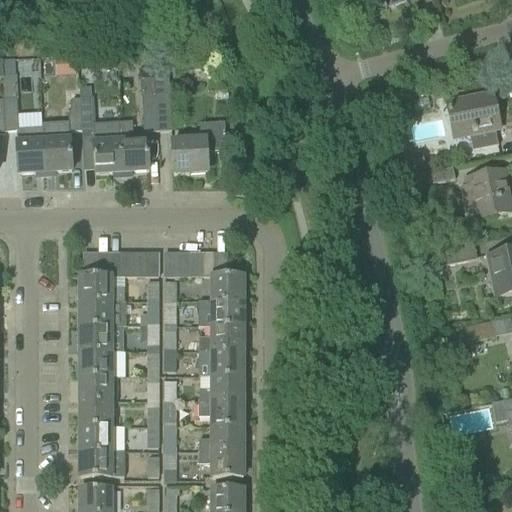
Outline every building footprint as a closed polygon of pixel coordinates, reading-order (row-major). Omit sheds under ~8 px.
[(370,0),(375,14),(380,12),(381,14),(386,13),(385,11),(406,4),(404,0),(370,0)] [(13,63),(1,63),(2,79),(14,78),(13,63)] [(157,135),(153,82),(141,82),(144,135),(157,135)] [(169,134),(167,102),(166,82),(153,82),(157,135),(169,134)] [(497,149),(494,134),(499,133),(492,97),(446,106),(453,142),(469,139),(472,154),(497,149)] [(92,102),(79,103),(80,119),(93,118),(92,102)] [(16,103),(4,103),(6,135),(15,134),(18,134),(18,133),(16,103)] [(66,125),(66,127),(67,136),(69,135),(81,135),(80,119),(79,103),(71,103),(66,125)] [(381,116),(387,147),(402,145),(396,113),(381,116)] [(93,118),(80,119),(81,135),(82,139),(93,139),(95,178),(122,176),(119,126),(94,128),(93,118)] [(66,125),(41,127),(41,131),(43,131),(46,180),(49,179),(49,176),(54,175),(71,174),(69,143),(69,135),(67,136),(66,127),(66,125)] [(132,125),(119,126),(122,176),(131,176),(148,174),(146,144),(133,145),(132,125)] [(226,155),(224,126),(199,127),(200,144),(171,145),(173,178),(207,176),(206,156),(226,155)] [(18,134),(15,134),(16,146),(18,178),(34,177),(40,176),(40,180),(46,180),(43,131),(41,131),(30,132),(18,133),(18,134)] [(407,158),(392,161),(395,178),(423,173),(421,161),(408,164),(407,158)] [(426,196),(425,189),(454,183),(452,171),(406,181),(409,199),(426,196)] [(464,183),(466,192),(461,193),(464,207),(472,206),(476,223),(511,216),(507,194),(505,195),(501,175),(464,183)] [(473,248),(442,254),(445,269),(476,263),(473,248)] [(496,300),(511,297),(511,254),(488,259),(496,300)] [(95,281),(95,257),(83,257),(83,280),(95,281)] [(108,258),(95,257),(95,281),(108,281),(108,258)] [(108,281),(110,281),(120,281),(120,258),(108,258),(108,281)] [(120,258),(120,281),(133,281),(133,258),(120,258)] [(133,258),(133,281),(145,281),(145,258),(133,258)] [(145,258),(145,281),(158,281),(158,258),(145,258)] [(176,281),(176,258),(164,258),(164,281),(176,281)] [(176,258),(176,281),(189,281),(189,258),(176,258)] [(189,258),(189,281),(201,281),(201,258),(189,258)] [(214,281),(214,258),(201,258),(201,281),(211,281),(214,281)] [(227,258),(214,258),(214,281),(226,281),(227,258)] [(79,280),(79,305),(123,305),(123,293),(110,293),(110,281),(108,281),(95,281),(83,280),(79,280)] [(211,281),(211,305),(242,306),(242,281),(226,281),(214,281),(211,281)] [(147,306),(158,305),(158,286),(147,285),(147,306)] [(169,308),(175,307),(175,286),(164,285),(164,304),(169,303),(169,308)] [(164,304),(164,325),(164,331),(175,331),(175,307),(169,308),(169,303),(164,304)] [(79,305),(79,331),(110,331),(125,331),(125,306),(123,306),(123,305),(79,305)] [(147,311),(147,329),(152,329),(152,333),(158,333),(158,305),(147,306),(147,311)] [(242,306),(211,305),(201,305),(201,321),(211,321),(211,331),(242,331),(242,306)] [(499,325),(458,333),(461,347),(502,339),(499,325)] [(147,351),(158,351),(158,333),(152,333),(152,329),(147,329),(147,351)] [(110,331),(79,331),(79,356),(110,356),(110,331)] [(175,331),(164,331),(164,354),(169,354),(169,358),(175,358),(175,331)] [(211,331),(211,342),(198,342),(198,356),(242,356),(242,331),(211,331)] [(175,376),(175,358),(169,358),(169,354),(164,354),(164,376),(175,376)] [(79,356),(79,381),(110,381),(110,356),(79,356)] [(242,356),(198,356),(198,370),(211,370),(211,381),(242,381),(242,356)] [(152,383),(158,383),(158,361),(147,361),(147,379),(152,379),(152,383)] [(152,379),(147,379),(147,406),(158,406),(158,383),(152,383),(152,379)] [(79,381),(79,406),(110,406),(110,381),(79,381)] [(211,381),(211,391),(198,391),(198,406),(211,406),(242,406),(242,381),(211,381)] [(169,408),(175,408),(175,386),(164,386),(164,404),(169,404),(169,408)] [(511,402),(491,407),(495,427),(511,423),(511,402)] [(164,404),(164,426),(164,431),(175,431),(175,408),(169,408),(169,404),(164,404)] [(79,406),(79,431),(110,431),(110,406),(79,406)] [(147,411),(147,429),(152,429),(152,433),(158,433),(158,406),(147,406),(147,411)] [(242,406),(211,406),(198,406),(198,421),(211,421),(211,431),(242,431),(242,406)] [(152,429),(147,429),(147,451),(158,451),(158,433),(152,433),(152,429)] [(110,431),(79,431),(79,456),(110,456),(110,431)] [(175,431),(164,431),(164,454),(169,454),(169,458),(175,458),(175,431)] [(198,444),(198,457),(242,457),(242,431),(211,431),(211,444),(198,444)] [(164,454),(164,476),(164,485),(175,485),(175,458),(169,458),(169,454),(164,454)] [(110,456),(79,456),(79,482),(123,482),(123,456),(110,456)] [(242,457),(198,457),(198,468),(211,468),(211,482),(242,482),(242,457)] [(158,462),(147,462),(147,482),(158,482),(158,462)] [(79,511),(110,511),(110,494),(79,494),(79,511)] [(147,494),(146,511),(157,511),(158,494),(147,494)] [(211,511),(242,511),(242,494),(211,494),(211,511)] [(164,499),(163,511),(174,511),(175,499),(164,499)]
